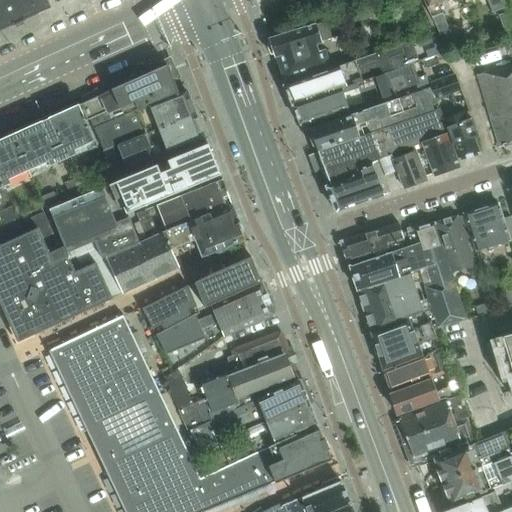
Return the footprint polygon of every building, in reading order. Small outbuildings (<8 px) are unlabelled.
[(0,0),(0,30),(51,8),(47,0),(0,0)] [(423,0),(426,5),(435,24),(445,20),(438,2),(443,0),(487,0),(493,13),(506,8),(502,0),(423,0)] [(511,28),(506,13),(499,16),(506,37),(511,34),(511,28)] [(346,33),(340,17),(327,22),(270,40),(271,43),(269,44),(268,45),(268,47),(267,48),(268,50),(269,52),(270,53),(271,54),(273,54),(274,54),(275,57),(277,57),(286,80),(331,64),(323,41),(332,38),(346,33)] [(410,42),(288,85),(285,86),(293,106),(412,65),(418,64),(410,42)] [(412,65),(293,106),(302,125),(419,83),(412,65)] [(500,147),(511,143),(511,94),(504,68),(478,76),(500,147)] [(149,104),(178,93),(171,77),(169,72),(168,71),(167,70),(165,70),(164,69),(163,69),(161,69),(156,70),(138,78),(149,104)] [(413,95),(312,130),(310,131),(329,185),(326,186),(336,212),(384,195),(372,163),(378,161),(380,160),(378,156),(388,153),(390,156),(403,151),(422,144),(421,142),(445,134),(442,124),(436,125),(433,114),(365,136),(360,124),(375,118),(380,121),(417,107),(420,117),(432,113),(428,100),(431,99),(432,101),(459,92),(454,76),(426,85),(428,90),(413,95)] [(111,91),(82,104),(90,121),(108,113),(110,119),(149,104),(138,78),(111,90),(111,91)] [(113,149),(118,147),(195,117),(185,90),(178,93),(149,104),(110,119),(94,126),(104,152),(113,149)] [(74,151),(94,142),(78,105),(13,135),(29,170),(47,162),(49,167),(76,155),(74,151)] [(460,160),(480,155),(464,113),(444,120),(460,160)] [(204,142),(195,117),(118,147),(128,172),(204,142)] [(13,135),(0,140),(0,188),(10,184),(8,180),(29,170),(13,135)] [(423,144),(435,176),(459,168),(446,135),(423,144)] [(220,176),(207,145),(48,210),(67,252),(94,240),(102,258),(138,242),(126,214),(136,210),(169,197),(220,176)] [(124,174),(113,149),(104,152),(115,178),(124,174)] [(398,171),(404,189),(425,182),(415,153),(404,157),(403,151),(390,156),(388,153),(378,156),(380,160),(378,161),(384,176),(398,171)] [(85,191),(80,178),(65,184),(71,197),(85,191)] [(156,206),(137,214),(146,240),(162,232),(231,205),(222,180),(221,180),(171,201),(156,206)] [(140,244),(106,259),(106,260),(122,294),(134,288),(145,283),(179,268),(171,250),(195,240),(202,257),(208,254),(216,251),(225,247),(226,247),(243,240),(244,240),(231,205),(162,232),(146,240),(140,243),(140,244)] [(511,224),(510,217),(509,217),(502,219),(497,205),(463,216),(476,252),(511,240),(511,224)] [(19,219),(14,207),(0,212),(0,214),(5,225),(19,219)] [(47,222),(43,213),(7,229),(11,238),(47,222)] [(457,218),(437,223),(453,274),(474,267),(457,218)] [(55,239),(47,222),(39,226),(47,243),(55,239)] [(414,231),(407,233),(411,246),(418,270),(419,274),(423,287),(425,291),(417,293),(423,311),(421,312),(425,324),(430,322),(437,320),(439,327),(465,320),(435,224),(414,231)] [(399,225),(371,233),(376,248),(403,240),(402,235),(399,225)] [(41,332),(112,299),(95,263),(77,272),(68,254),(54,261),(38,227),(0,244),(0,304),(17,343),(41,332)] [(0,242),(11,238),(7,229),(0,232),(0,242)] [(348,241),(341,243),(349,267),(379,257),(406,248),(403,240),(376,248),(371,233),(348,241)] [(379,257),(349,267),(357,291),(410,273),(418,270),(411,246),(406,248),(379,257)] [(211,274),(195,282),(205,306),(261,283),(251,257),(243,260),(231,266),(212,273),(211,274)] [(410,273),(357,291),(358,293),(371,331),(371,332),(409,318),(408,317),(421,312),(423,311),(417,293),(410,273)] [(195,314),(157,335),(167,354),(205,338),(201,328),(217,321),(224,338),(270,318),(275,316),(274,314),(262,284),(261,282),(211,306),(216,316),(199,323),(195,314)] [(189,284),(144,306),(158,333),(200,311),(189,284)] [(511,289),(502,293),(507,308),(511,305),(511,289)] [(492,303),(474,308),(477,316),(495,311),(492,303)] [(371,332),(377,351),(383,369),(435,350),(431,339),(436,338),(430,322),(425,324),(421,312),(408,317),(409,318),(371,332)] [(48,351),(124,511),(204,511),(274,483),(275,484),(277,483),(262,449),(210,471),(211,474),(200,479),(123,316),(48,351)] [(511,336),(503,339),(511,368),(511,336)] [(278,338),(238,353),(244,369),(230,375),(225,372),(214,377),(202,381),(208,399),(196,403),(201,418),(213,413),(239,404),(237,398),(293,378),(278,338)] [(433,353),(384,371),(390,390),(425,377),(426,382),(432,380),(452,373),(449,364),(438,368),(433,353)] [(228,362),(211,368),(214,377),(225,372),(231,370),(228,362)] [(178,370),(164,378),(168,390),(184,384),(178,370)] [(456,385),(452,374),(447,376),(451,387),(456,385)] [(299,380),(202,422),(194,401),(178,408),(186,430),(191,428),(199,448),(240,430),(268,420),(309,405),(299,380)] [(426,382),(391,394),(397,414),(444,398),(448,399),(459,396),(456,386),(443,390),(437,395),(432,380),(426,382)] [(448,404),(400,420),(413,457),(471,437),(465,420),(468,419),(462,399),(448,404)] [(277,440),(317,425),(309,405),(268,420),(277,440)] [(312,427),(313,427),(317,425),(277,440),(271,445),(262,449),(277,483),(332,460),(319,429),(315,431),(312,427)] [(511,428),(501,433),(510,456),(511,460),(511,428)] [(487,439),(476,444),(435,460),(439,471),(437,473),(440,480),(443,482),(493,462),(510,456),(502,438),(488,443),(487,439)] [(510,456),(495,462),(502,479),(505,484),(511,482),(511,481),(511,460),(510,456)] [(452,505),(484,492),(501,485),(493,462),(443,482),(444,486),(443,489),(445,493),(447,495),(452,505)] [(330,511),(349,504),(340,481),(286,504),(289,511),(330,511)] [(483,497),(446,511),(498,511),(502,511),(495,492),(483,497)]
